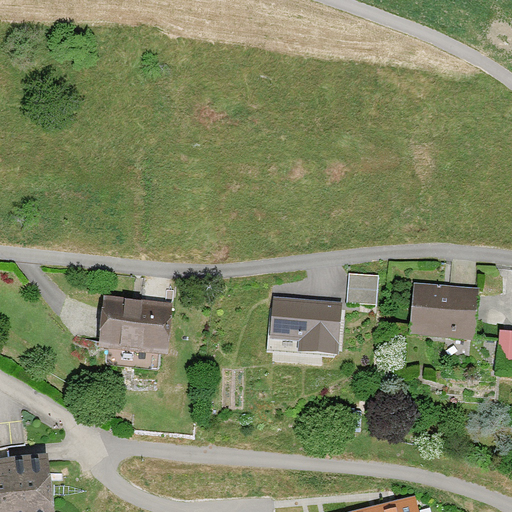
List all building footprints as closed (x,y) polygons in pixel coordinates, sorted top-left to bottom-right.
[(380,302),(382,272),(350,270),(348,300),(380,302)] [(413,286),(409,334),(476,339),(479,291),(413,286)] [(340,352),(343,299),(273,295),(270,348),(340,352)] [(174,305),(102,296),(95,347),(167,356),(174,305)] [(511,370),(511,329),(499,329),(496,370),(511,370)] [(56,511),(54,457),(0,460),(0,511),(56,511)] [(418,511),(415,496),(349,511),(418,511)]
